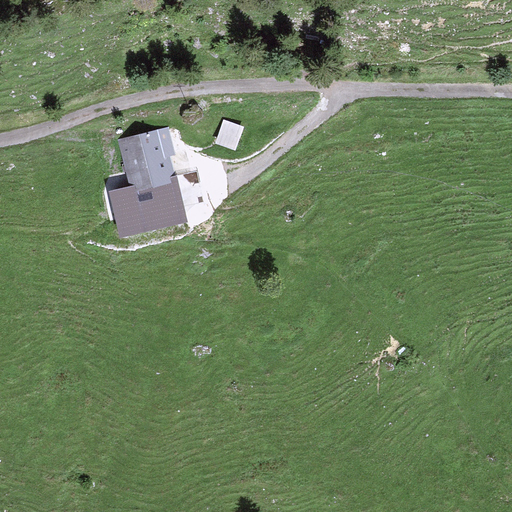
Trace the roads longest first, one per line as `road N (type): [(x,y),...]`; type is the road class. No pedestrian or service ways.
road 1 (track): [(0,102),(110,84),(242,48),(511,46)]
road 2 (track): [(381,46),(267,146)]
